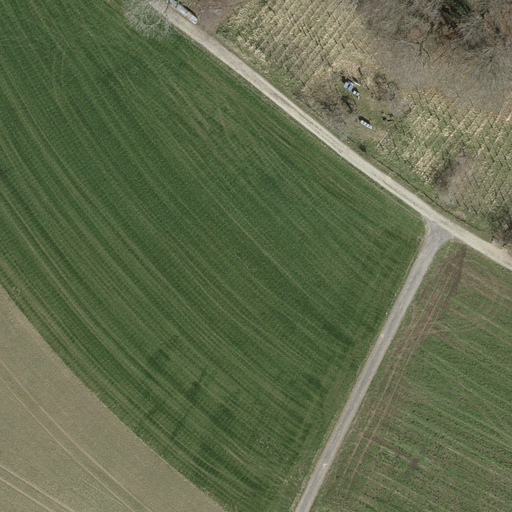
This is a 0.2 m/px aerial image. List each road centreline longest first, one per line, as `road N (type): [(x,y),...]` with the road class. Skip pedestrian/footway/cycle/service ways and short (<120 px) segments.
road 1 (track): [(511,257),(152,0)]
road 2 (track): [(295,511),(444,215)]
